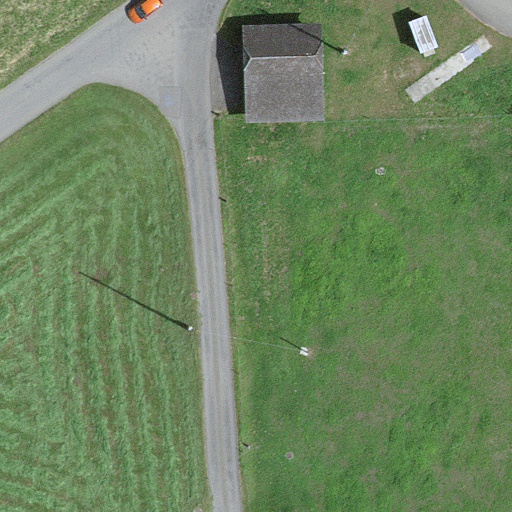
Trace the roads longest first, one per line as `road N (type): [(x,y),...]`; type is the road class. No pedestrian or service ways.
road 1 (unclassified): [(153,9),(196,128),(226,511)]
road 2 (unclassified): [(153,9),(0,109)]
